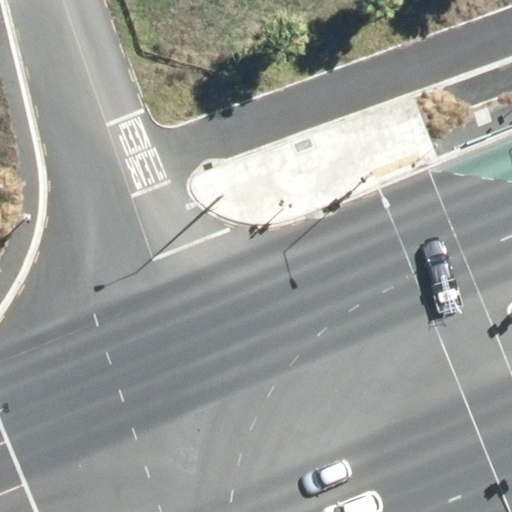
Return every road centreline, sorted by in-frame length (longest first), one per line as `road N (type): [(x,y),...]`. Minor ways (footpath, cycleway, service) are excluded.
road 1 (unclassified): [(76,0),(197,335)]
road 2 (trunk): [(197,335),(511,207)]
road 3 (trunk): [(511,420),(287,511)]
road 4 (trunk): [(0,414),(197,335)]
road 5 (unclassified): [(197,335),(260,511)]
